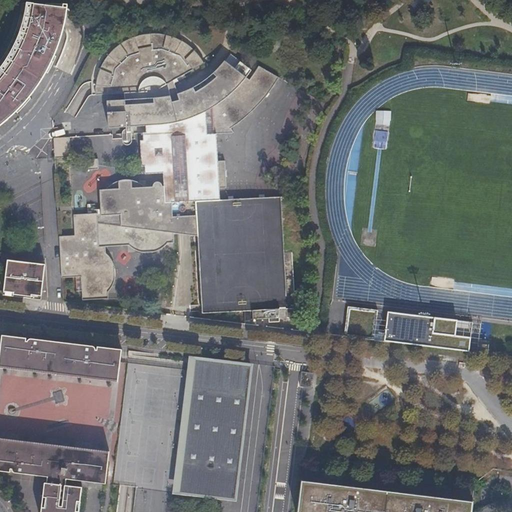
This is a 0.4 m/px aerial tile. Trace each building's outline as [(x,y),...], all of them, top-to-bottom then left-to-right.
[(0,125),(6,121),(15,113),(21,106),(29,97),(37,87),(42,80),(47,72),(53,60),(59,45),(61,36),(64,27),(65,20),(66,14),(67,8),(22,3),(20,16),(15,31),(9,46),(3,56),(0,60),(0,125)] [(59,234),(61,277),(76,276),(76,290),(81,290),(82,299),(108,298),(108,291),(109,291),(111,289),(113,286),(114,284),(115,281),(116,279),(117,275),(117,272),(116,269),(116,266),(115,265),(114,262),(112,258),(110,257),(108,255),(106,253),(106,246),(133,245),(134,246),(136,247),(137,248),(140,250),(142,251),(145,251),(148,251),(151,251),(154,251),(157,250),(158,250),(160,249),(163,247),(165,245),(167,243),(169,241),(173,241),(175,241),(174,210),(178,209),(177,200),(196,199),(198,234),(199,234),(204,303),(256,300),(256,309),(257,318),(284,316),(284,306),(291,306),(284,195),(221,197),(221,185),(229,185),(228,157),(197,158),(195,156),(192,153),(191,150),(190,147),(189,143),(189,139),(190,136),(191,133),(193,130),(196,127),(199,124),(208,146),(219,141),(219,130),(228,130),(228,128),(256,103),(280,74),(282,72),(262,60),(253,74),(246,69),(250,61),(231,50),(222,62),(210,73),(197,81),(182,87),(176,89),(171,78),(188,70),(187,67),(206,58),(203,53),(199,49),(198,47),(195,44),(193,42),(191,40),(187,38),(183,35),(177,32),(171,30),(167,29),(164,28),(162,28),(158,28),(154,28),(151,28),(147,28),(143,29),(139,30),(137,30),(133,32),(129,33),(126,35),(121,38),(118,40),(117,42),(114,44),(112,46),(109,50),(107,53),(105,56),(102,62),(100,65),(99,68),(99,70),(98,74),(97,81),(96,87),(97,89),(124,88),(126,122),(161,119),(161,126),(143,128),(143,133),(144,144),(141,144),(142,152),(144,152),(146,168),(164,167),(165,181),(162,178),(160,177),(159,176),(157,176),(156,177),(154,178),(153,179),(152,182),(144,183),(139,178),(136,177),(131,175),(128,174),(125,174),(120,175),(117,176),(114,177),(110,179),(108,182),(106,184),(98,185),(99,211),(73,212),(74,233),(59,234)] [(69,133),(53,134),(54,154),(70,153),(69,133)] [(88,156),(88,165),(98,165),(98,155),(88,156)] [(45,264),(41,264),(35,263),(7,260),(2,295),(13,296),(13,294),(30,296),(30,298),(41,299),(44,271),(45,264)] [(256,300),(204,303),(204,312),(256,309),(256,300)] [(471,321),(347,307),(343,334),(429,344),(468,349),(471,321)] [(121,350),(2,335),(0,350),(0,368),(117,383),(121,350)] [(257,370),(195,362),(180,496),(244,504),(257,370)] [(299,388),(311,390),(313,375),(301,373),(299,388)] [(46,483),(65,486),(66,479),(105,485),(109,452),(0,438),(0,471),(47,477),(46,483)] [(296,511),(470,511),(471,502),(300,481),(297,507),(296,511)] [(78,511),(81,488),(65,486),(46,483),(44,483),(40,511),(78,511)]
